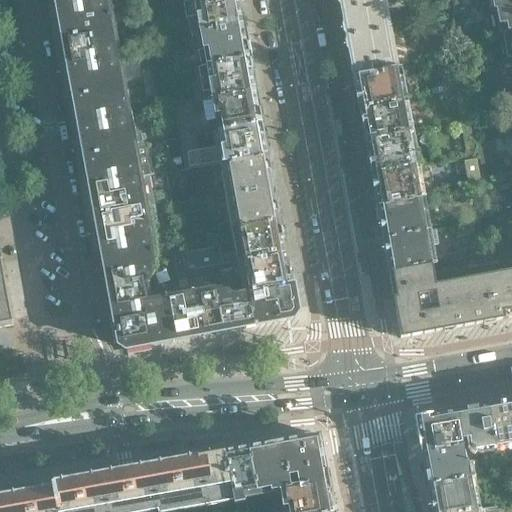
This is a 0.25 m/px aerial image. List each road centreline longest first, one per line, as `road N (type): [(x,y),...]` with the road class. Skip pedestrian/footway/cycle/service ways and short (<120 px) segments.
road 1 (residential): [(24,240),(36,316),(68,327),(82,311),(25,0)]
road 2 (tertiary): [(273,0),(338,379)]
road 3 (secondary): [(511,351),(372,375)]
road 4 (secondary): [(375,394),(511,370)]
road 5 (residential): [(0,107),(24,240)]
